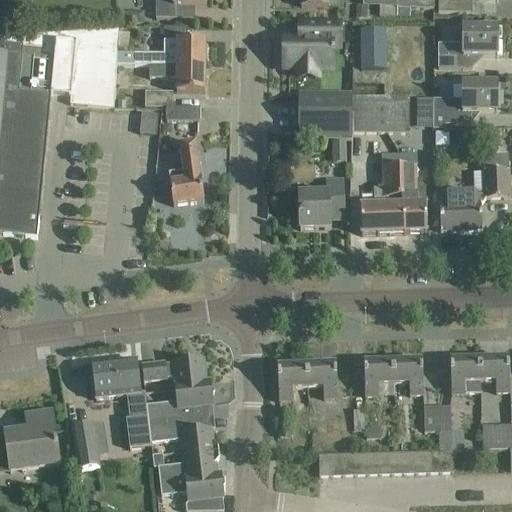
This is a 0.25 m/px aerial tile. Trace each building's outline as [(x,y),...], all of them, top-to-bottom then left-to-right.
[(161,0),(156,5),(156,22),(175,22),(175,11),(206,11),(205,0),(161,0)] [(301,0),(301,10),(328,11),(338,11),(338,0),(301,0)] [(410,20),(410,12),(434,12),(434,0),(362,0),(362,2),(363,2),(363,9),(356,8),(356,20),(366,21),(366,10),(380,10),(380,19),(410,20)] [(497,0),(439,0),(439,16),(472,16),(472,4),(498,4),(497,0)] [(305,38),(286,38),(285,67),(298,67),(298,72),(316,72),(316,67),(331,68),(331,43),(336,43),(336,39),(339,39),(339,27),(305,27),(305,38)] [(361,32),(361,73),(386,73),(385,32),(361,32)] [(464,48),(446,48),(439,48),(438,72),(472,72),(472,60),(497,60),(497,32),(464,32),(464,48)] [(39,222),(52,98),(71,100),(71,108),(114,112),(119,34),(0,40),(0,238),(37,242),(39,222)] [(137,70),(205,70),(205,44),(164,44),(164,58),(134,57),(134,69),(137,70)] [(205,70),(137,70),(137,88),(149,88),(149,82),(177,82),(177,96),(205,96),(205,70)] [(463,104),(433,104),(433,133),(445,133),(446,128),(471,128),(471,116),(497,116),(497,88),(463,87),(463,104)] [(172,109),(172,95),(146,95),(145,109),(172,109)] [(351,138),(351,100),(300,100),(299,138),(351,138)] [(353,137),(389,136),(389,101),(353,101),(353,137)] [(410,136),(409,107),(409,101),(389,101),(389,136),(410,136)] [(166,125),(200,125),(200,111),(166,111),(166,125)] [(140,137),(156,139),(158,118),(142,116),(140,137)] [(162,137),(172,137),(172,128),(162,128),(162,137)] [(196,147),(180,150),(183,176),(169,177),(171,186),(171,190),(174,210),(204,206),(198,167),(201,167),(199,156),(197,157),(196,147)] [(346,147),(333,147),(333,167),(346,167),(346,147)] [(176,153),(167,155),(169,171),(179,170),(176,153)] [(362,239),(405,238),(405,218),(401,218),(400,158),(381,159),(382,193),(373,193),(374,210),(361,211),(362,239)] [(427,237),(426,217),(426,210),(425,210),(424,190),(416,191),(415,158),(400,158),(401,218),(405,218),(405,238),(427,237)] [(481,208),(486,203),(510,202),(508,174),(505,174),(483,175),(484,196),(477,197),(477,196),(443,198),(443,210),(440,210),(441,236),(482,235),(481,208)] [(300,233),(330,232),(330,224),(344,224),(343,184),(327,184),(328,197),(299,198),(300,233)] [(479,363),(480,386),(495,385),(495,398),(510,397),(509,362),(479,363)] [(142,370),(144,386),(168,384),(168,382),(173,381),(174,390),(175,390),(175,394),(176,394),(176,390),(206,386),(204,363),(186,365),(183,363),(177,363),(175,366),(142,370)] [(450,364),(451,384),(451,399),(481,398),(480,386),(479,363),(450,364)] [(115,366),(92,369),(96,403),(127,400),(132,445),(147,443),(139,383),(137,364),(115,366)] [(393,365),(394,389),(409,389),(409,400),(423,400),(422,364),(393,365)] [(364,366),(364,386),(365,402),(379,401),(379,389),(394,389),(393,365),(364,366)] [(338,403),(337,388),(336,368),(307,369),(308,392),(323,391),(324,403),(338,403)] [(292,393),(308,392),(307,369),(277,371),(279,406),(293,405),(292,393)] [(176,394),(175,394),(176,406),(146,410),(149,428),(203,422),(202,410),(213,409),(212,399),(214,397),(213,391),(211,390),(210,385),(206,386),(176,390),(176,394)] [(511,408),(511,409),(511,429),(482,430),(483,454),(510,454),(511,453),(511,408)] [(439,455),(440,455),(453,455),(464,455),(463,435),(450,436),(449,411),(438,412),(438,437),(439,455)] [(425,412),(425,437),(438,437),(438,412),(425,412)] [(353,414),(354,436),(364,435),(364,414),(353,414)] [(0,477),(60,470),(52,416),(26,419),(28,435),(6,438),(5,432),(0,432),(0,477)] [(281,418),(280,441),(292,441),(293,418),(281,418)] [(217,450),(213,447),(212,434),(216,434),(215,432),(204,434),(203,422),(149,428),(151,447),(180,445),(181,456),(183,456),(183,460),(218,456),(217,450)] [(100,471),(92,428),(72,431),(80,475),(100,471)] [(381,430),(366,431),(366,443),(381,442),(381,430)] [(429,477),(441,477),(440,455),(439,455),(428,456),(429,477)] [(454,477),(453,455),(440,455),(441,477),(454,477)] [(219,462),(218,456),(183,460),(183,456),(181,456),(182,468),(164,470),(162,458),(152,459),(154,472),(158,471),(160,485),(217,478),(215,466),(219,462)] [(404,456),(392,457),(392,479),(405,478),(404,456)] [(405,478),(417,478),(416,456),(404,456),(405,478)] [(428,456),(416,456),(417,478),(429,477),(428,456)] [(356,480),(368,479),(367,457),(355,458),(356,480)] [(380,457),(367,457),(368,479),(380,479),(380,457)] [(380,479),(392,479),(392,457),(380,457),(380,479)] [(319,481),(332,480),(331,458),(319,459),(319,481)] [(343,458),(331,458),(332,480),(344,480),(343,458)] [(344,480),(356,480),(355,458),(343,458),(344,480)] [(223,502),(222,492),(224,489),(224,484),(221,481),(221,478),(217,478),(160,485),(161,500),(188,497),(189,506),(186,509),(186,511),(217,511),(216,503),(223,502)]
